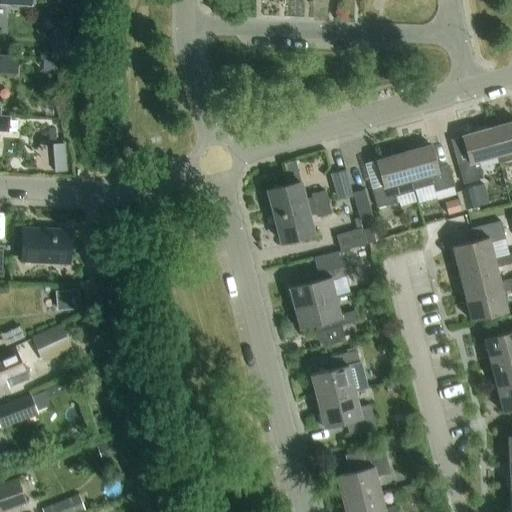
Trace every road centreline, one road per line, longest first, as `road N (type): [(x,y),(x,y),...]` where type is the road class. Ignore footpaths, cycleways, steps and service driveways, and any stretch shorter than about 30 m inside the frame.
road 1 (residential): [(304,511),(212,160)]
road 2 (residential): [(453,37),(179,23)]
road 3 (residential): [(212,160),(471,86)]
road 4 (residential): [(458,511),(398,269)]
road 5 (residential): [(0,186),(75,190),(212,160)]
road 6 (residential): [(212,160),(179,23)]
